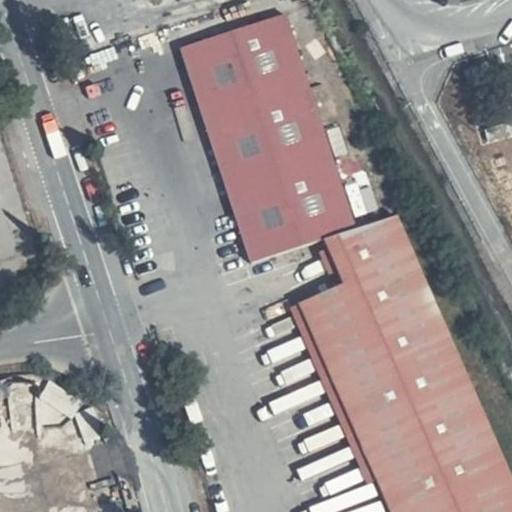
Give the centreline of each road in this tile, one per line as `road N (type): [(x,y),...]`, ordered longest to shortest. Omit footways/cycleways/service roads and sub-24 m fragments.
road 1 (unclassified): [(165,511),(151,447),(0,9)]
road 2 (unclassified): [(511,20),(453,34),(416,32),(388,0)]
